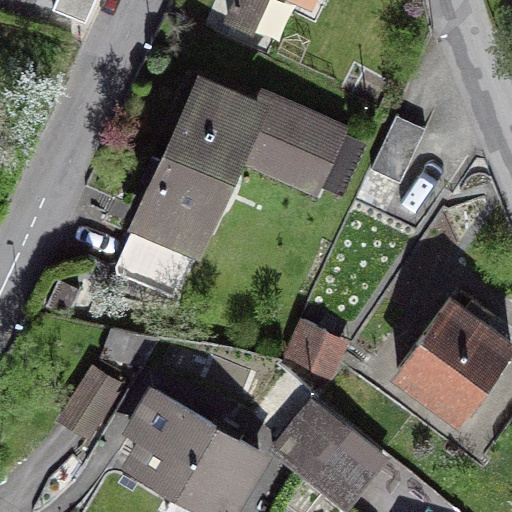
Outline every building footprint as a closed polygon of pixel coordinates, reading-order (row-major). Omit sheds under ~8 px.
[(116,269),(172,295),(238,150),(314,185),(340,128),(263,93),(257,105),(198,78),(115,262),(116,269)] [(425,126),(396,112),(370,166),(399,180),(425,126)] [(449,295),(397,367),(458,412),(510,340),(449,295)] [(303,317),(286,354),(309,365),(326,329),(303,317)] [(60,416),(87,433),(120,382),(93,365),(60,416)] [(290,457),(328,410),(284,380),(258,413),(280,431),(271,442),(290,457)] [(149,433),(134,459),(178,485),(165,507),(173,511),(220,511),(259,449),(236,435),(236,430),(221,421),(217,424),(155,387),(134,424),(149,433)] [(328,410),(290,457),(345,500),(375,463),(339,435),(347,425),(328,410)]
